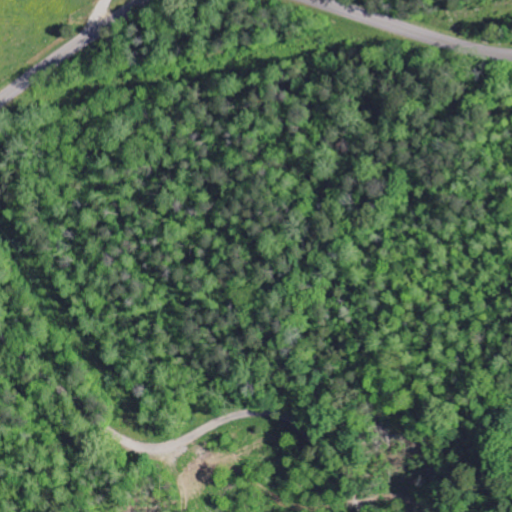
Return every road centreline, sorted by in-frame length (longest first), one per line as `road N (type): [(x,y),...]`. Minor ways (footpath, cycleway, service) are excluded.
road 1 (tertiary): [(511,56),(309,0),(73,47),(0,100)]
road 2 (residential): [(357,511),(321,450),(283,416),(233,416),(139,447),(87,413),(0,330)]
